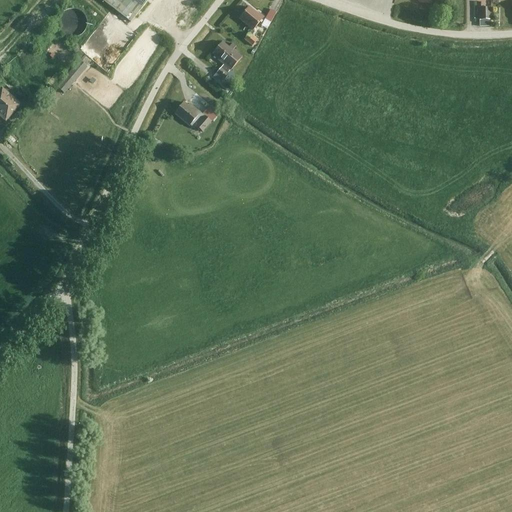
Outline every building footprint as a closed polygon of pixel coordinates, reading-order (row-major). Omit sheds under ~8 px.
[(127,20),(131,23),(148,0),(101,0),(113,9),(110,13),(125,24),(127,20)] [(494,7),(480,8),(480,22),(494,21),(494,7)] [(268,21),(253,9),(244,21),(259,32),(268,21)] [(257,41),(251,36),(247,41),(253,46),(257,41)] [(231,47),(225,42),(215,55),(234,69),(243,59),(234,52),(238,47),(234,43),(231,47)] [(57,88),(64,94),(74,83),(75,83),(87,68),(79,61),(66,76),(67,77),(57,88)] [(233,74),(224,67),(213,80),(229,92),(233,86),(227,82),(233,74)] [(26,97),(20,104),(2,89),(0,87),(0,118),(5,123),(18,108),(24,113),(32,103),(26,97)] [(203,116),(187,104),(179,113),(195,127),(197,124),(203,116)] [(205,131),(211,123),(203,116),(197,124),(205,131)]
